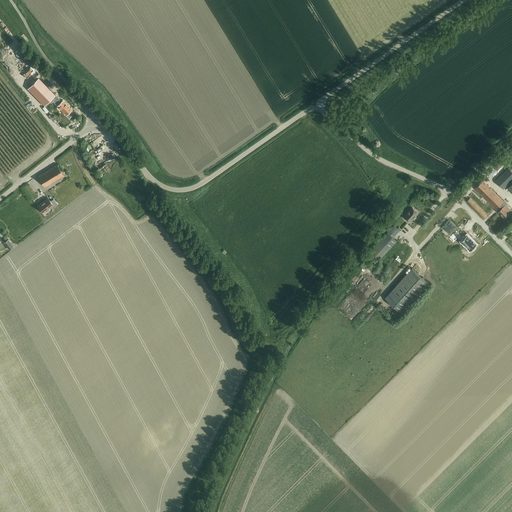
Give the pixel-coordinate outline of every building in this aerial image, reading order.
[(38,77),(27,88),(44,105),(55,95),(38,77)] [(58,97),(53,101),(67,115),(68,113),(70,115),(73,112),(71,110),(72,109),(63,100),(62,101),(58,97)] [(111,164),(117,160),(109,148),(102,152),(111,164)] [(64,174),(57,164),(39,176),(45,186),(64,174)] [(503,188),(511,178),(511,171),(507,168),(495,181),(503,188)] [(505,218),(511,211),(508,207),(507,208),(502,203),(504,201),(483,180),(475,188),(505,218)] [(43,212),(48,208),(50,206),(52,208),(57,204),(53,199),(50,201),(48,198),(38,206),(43,212)] [(467,201),(484,218),(487,215),(470,198),(467,201)] [(412,206),(404,216),(410,222),(419,212),(412,206)] [(450,221),(443,228),(449,233),(456,226),(450,221)] [(394,225),(367,254),(377,262),(397,240),(393,237),(399,230),(394,225)] [(470,249),(476,243),(467,233),(463,237),(461,235),(461,234),(456,230),(449,238),(453,242),(458,237),(460,240),(470,249)] [(8,239),(3,242),(9,249),(13,246),(8,239)] [(412,268),(385,298),(402,313),(429,283),(412,268)] [(353,298),(368,280),(364,276),(349,294),(353,298)] [(367,288),(349,306),(354,311),(370,295),(368,294),(370,291),(367,288)]
